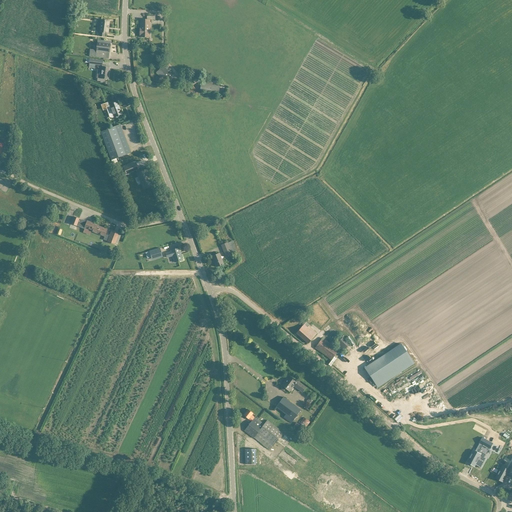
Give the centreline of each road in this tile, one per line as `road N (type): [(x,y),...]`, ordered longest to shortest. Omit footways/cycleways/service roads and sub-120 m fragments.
road 1 (unclassified): [(498,511),(487,489),(436,460),(234,292),(211,289)]
road 2 (unclassified): [(233,503),(0,429)]
road 3 (unclassified): [(181,219),(134,84),(124,0)]
road 4 (unclassified): [(233,503),(226,358),(211,289)]
road 5 (unclassified): [(181,219),(118,224),(8,173),(8,157)]
road 6 (unknown): [(392,423),(511,402)]
